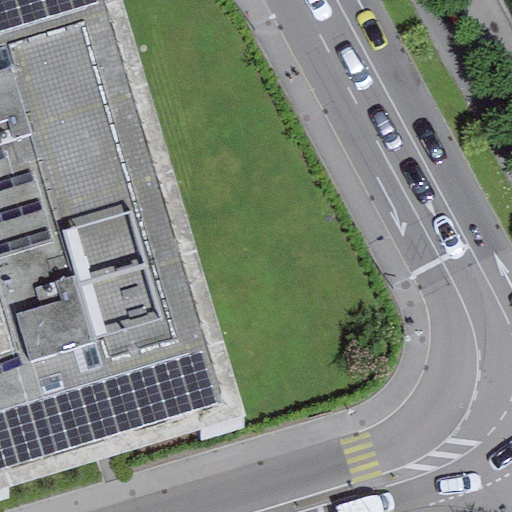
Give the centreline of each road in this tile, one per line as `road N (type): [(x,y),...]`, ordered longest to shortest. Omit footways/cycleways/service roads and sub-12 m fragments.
road 1 (primary): [(490,400),(497,354),(488,328),(317,0)]
road 2 (primary): [(490,400),(438,457),(273,511)]
